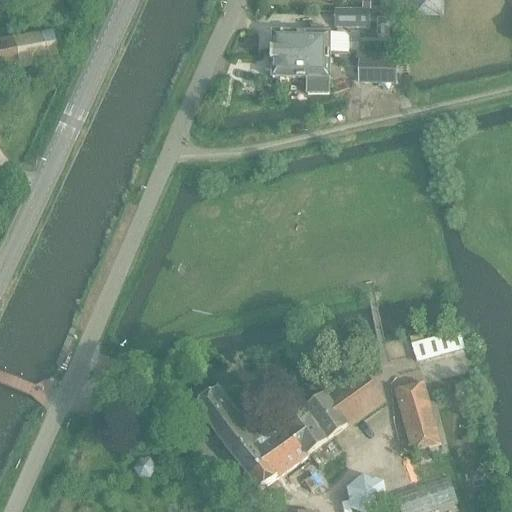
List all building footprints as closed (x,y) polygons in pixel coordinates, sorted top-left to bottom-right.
[(408,11),(408,0),(381,0),(381,10),(408,11)] [(443,0),(413,0),(413,18),(443,19),(443,0)] [(370,14),(336,14),(336,31),(370,31),(370,14)] [(271,58),(270,65),(272,65),(272,81),(307,82),(307,94),(327,94),(327,82),(328,82),(329,59),(329,56),(348,56),(348,41),(344,37),(324,37),(324,31),(311,31),(311,36),(272,36),(272,52),(271,52),(271,58)] [(0,74),(58,63),(52,34),(0,43),(0,74)] [(358,85),(397,86),(398,63),(359,61),(358,85)] [(275,89),(261,89),(261,104),(275,104),(275,89)] [(417,281),(401,283),(402,290),(417,289),(417,281)] [(220,392),(198,408),(237,463),(260,494),(311,457),(385,405),(362,372),(318,404),(309,391),(296,400),(305,413),(298,418),(260,445),(243,421),(240,422),(235,415),(239,412),(233,403),(229,405),(220,392)] [(413,455),(441,447),(424,387),(397,394),(413,455)] [(139,462),(134,471),(139,480),(149,480),(155,471),(149,461),(139,462)] [(449,480),(396,497),(400,511),(433,511),(457,504),(449,480)] [(365,481),(350,493),(353,511),(354,511),(378,511),(385,506),(382,487),(365,481)]
